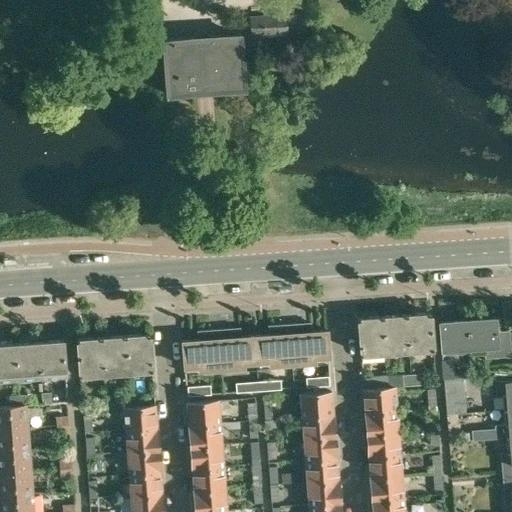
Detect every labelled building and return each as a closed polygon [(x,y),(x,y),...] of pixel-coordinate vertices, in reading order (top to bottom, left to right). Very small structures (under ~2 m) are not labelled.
[(249,34),(307,31),(306,11),(248,14),(249,34)] [(239,33),(201,36),(205,89),(243,86),(239,33)] [(205,89),(201,36),(163,39),(167,92),(205,89)] [(429,312),(406,314),(409,350),(432,348),(429,312)] [(406,314),(382,315),(384,352),(409,350),(406,314)] [(384,352),(382,315),(357,317),(360,354),(384,352)] [(467,319),(469,347),(483,346),(484,357),(510,355),(508,338),(496,339),(495,317),(467,319)] [(469,347),(467,319),(439,321),(442,354),(469,351),(469,347)] [(308,322),(289,324),(292,362),(313,360),(313,356),(328,355),(326,329),(309,330),(308,322)] [(270,333),(254,334),(256,360),(270,359),(270,363),(292,362),(289,324),(269,325),(270,333)] [(238,328),(218,329),(221,367),(243,366),(242,361),(256,360),(254,334),(238,336),(238,328)] [(198,339),(182,340),(183,366),(198,365),(199,369),(221,367),(218,329),(198,330),(198,339)] [(149,334),(125,336),(127,372),(152,370),(149,334)] [(125,336),(100,337),(103,374),(127,372),(125,336)] [(103,374),(100,337),(76,339),(79,375),(103,374)] [(63,340),(39,342),(42,377),(66,375),(63,340)] [(39,342),(14,344),(17,379),(42,377),(39,342)] [(0,380),(17,379),(14,344),(0,345),(0,380)] [(442,378),(453,377),(452,358),(440,360),(442,378)] [(507,395),(508,410),(511,409),(511,375),(511,370),(504,371),(494,371),(496,396),(507,395)] [(412,384),(411,373),(402,374),(402,385),(412,384)] [(419,373),(411,373),(412,384),(420,384),(419,373)] [(362,389),(363,389),(387,387),(386,374),(361,376),(362,389)] [(318,385),(330,384),(329,376),(317,377),(318,385)] [(306,386),(318,385),(317,377),(305,378),(306,386)] [(270,389),(282,388),(282,380),(270,381),(270,389)] [(258,390),(270,389),(270,381),(258,382),(258,390)] [(246,383),(247,391),(258,390),(258,382),(246,383)] [(234,384),(235,392),(247,391),(246,383),(234,384)] [(198,387),(199,395),(211,394),(210,386),(198,387)] [(387,387),(363,389),(365,411),(395,409),(394,386),(387,387)] [(186,388),(187,396),(199,395),(198,387),(186,388)] [(435,388),(426,389),(428,406),(436,405),(435,388)] [(42,403),(51,403),(51,391),(41,392),(42,403)] [(298,394),(300,416),(332,414),(331,391),(298,394)] [(26,393),(18,394),(19,403),(27,403),(26,393)] [(18,394),(9,394),(10,404),(19,403),(18,394)] [(262,396),(264,419),(275,418),(273,418),(272,395),(262,396)] [(131,397),(129,397),(130,406),(145,405),(144,396),(131,398),(131,397)] [(98,409),(106,408),(106,397),(97,398),(98,409)] [(119,397),(120,407),(130,406),(129,397),(119,397)] [(254,397),(245,398),(247,420),(256,419),(254,397)] [(186,402),(187,424),(219,422),(217,400),(186,402)] [(0,406),(0,429),(28,427),(27,404),(0,406)] [(122,407),(123,430),(155,427),(154,405),(122,407)] [(395,409),(365,411),(366,433),(397,431),(395,409)] [(427,410),(429,428),(438,428),(437,409),(427,410)] [(511,409),(508,410),(503,410),(505,438),(510,437),(511,437),(511,409)] [(332,414),(300,416),(301,438),(334,435),(332,414)] [(55,416),(56,425),(68,424),(67,415),(55,416)] [(83,431),(93,430),(92,416),(82,416),(83,431)] [(275,418),(264,419),(265,428),(276,427),(275,418)] [(257,433),(256,420),(248,420),(249,437),(257,437),(257,433)] [(219,422),(187,424),(189,446),(220,444),(219,422)] [(68,424),(56,425),(56,434),(69,433),(68,424)] [(28,427),(0,429),(0,451),(30,449),(28,427)] [(155,427),(123,430),(125,451),(157,449),(155,427)] [(438,428),(429,428),(430,445),(439,445),(438,428)] [(397,431),(366,433),(368,455),(399,452),(397,431)] [(460,441),(470,441),(469,433),(459,433),(460,441)] [(334,435),(301,438),(303,459),(335,457),(334,435)] [(86,454),(94,454),(93,437),(85,437),(86,454)] [(502,453),(504,478),(511,477),(511,437),(510,437),(511,452),(502,453)] [(275,440),(266,441),(267,458),(276,458),(275,440)] [(220,444),(189,446),(190,469),(222,466),(220,444)] [(30,449),(0,451),(0,473),(31,471),(30,449)] [(157,449),(125,451),(127,473),(159,471),(158,466),(157,449)] [(250,450),(251,464),(260,463),(258,450),(250,450)] [(399,452),(368,455),(369,477),(400,474),(399,452)] [(432,471),(441,470),(439,453),(431,454),(432,471)] [(87,472),(96,471),(94,454),(86,455),(87,472)] [(58,458),(59,469),(72,468),(71,457),(58,458)] [(335,457),(303,459),(304,481),(337,478),(335,457)] [(260,463),(251,464),(253,485),(261,484),(260,463)] [(277,465),(268,466),(269,483),(278,482),(277,465)] [(222,466),(190,469),(192,490),(223,488),(222,466)] [(72,468),(59,469),(59,476),(73,475),(72,468)] [(31,471),(0,473),(0,481),(1,490),(1,495),(33,493),(31,471)] [(159,471),(127,473),(128,496),(160,493),(159,471)] [(400,474),(369,477),(371,499),(402,497),(400,474)] [(432,478),(432,483),(433,494),(443,493),(442,482),(441,477),(432,478)] [(337,478),(304,481),(306,504),(339,501),(337,478)] [(96,480),(87,481),(88,497),(97,497),(96,480)] [(269,484),(271,497),(271,501),(279,500),(279,497),(278,483),(269,484)] [(261,484),(253,485),(254,503),(262,502),(261,484)] [(223,488),(192,490),(193,511),(198,511),(225,510),(223,488)] [(34,511),(33,493),(1,495),(2,511),(34,511)] [(161,511),(160,493),(128,496),(129,511),(161,511)] [(402,511),(402,497),(371,499),(372,511),(402,511)] [(435,511),(443,511),(443,498),(434,499),(435,511)] [(339,511),(339,501),(306,504),(306,511),(339,511)] [(74,511),(75,511),(74,502),(61,503),(61,511),(74,511)]
